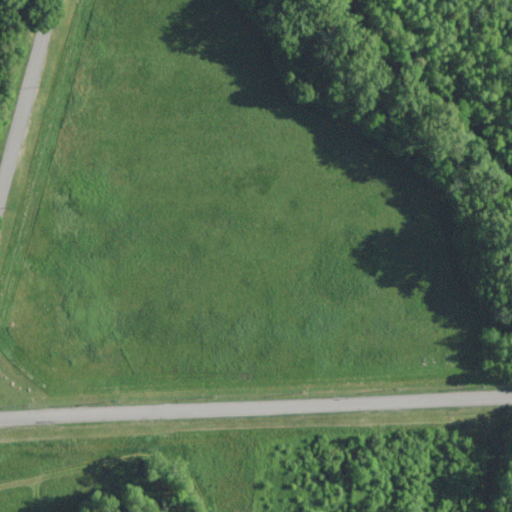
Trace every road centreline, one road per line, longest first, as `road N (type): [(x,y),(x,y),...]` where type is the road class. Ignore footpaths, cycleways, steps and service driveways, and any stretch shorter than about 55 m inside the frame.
road 1 (tertiary): [(0,415),(511,395)]
road 2 (residential): [(0,201),(51,0)]
